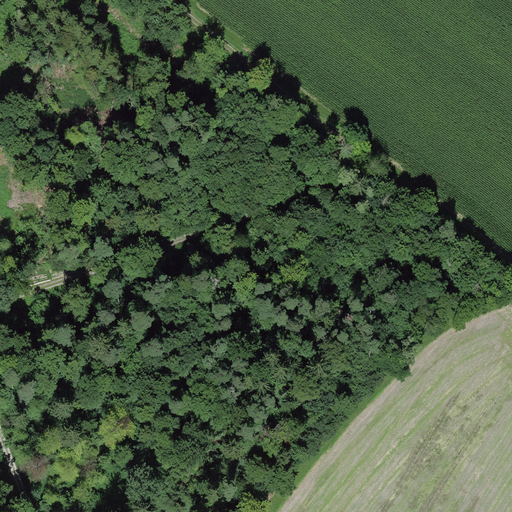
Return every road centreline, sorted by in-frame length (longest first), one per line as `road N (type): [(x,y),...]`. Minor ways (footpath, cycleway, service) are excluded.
road 1 (track): [(0,302),(261,214),(411,199)]
road 2 (track): [(411,199),(163,0)]
road 3 (track): [(511,282),(411,199)]
